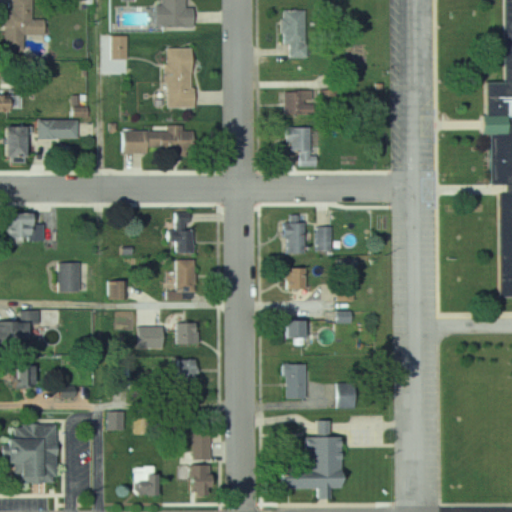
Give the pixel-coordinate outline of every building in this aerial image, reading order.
[(2,10),(2,50),(22,51),(22,35),(42,35),(43,19),(29,19),(29,0),(10,0),(10,10),(2,10)] [(184,7),(183,0),(158,0),(159,4),(153,4),(153,27),(192,27),(192,7),(184,7)] [(511,0),(502,0),(503,81),(484,82),(484,116),(478,116),(478,134),(489,134),(490,186),(497,186),(499,298),(511,297),(511,0)] [(305,10),(283,10),(283,58),(305,58),(305,10)] [(125,58),(125,36),(109,36),(109,58),(125,58)] [(163,108),(190,108),(190,48),(163,48),(163,108)] [(282,115),(311,115),(311,90),(282,90),(282,115)] [(335,90),(317,90),(317,107),(335,107),(335,90)] [(75,119),(36,119),(36,138),(75,138),(75,119)] [(0,158),(23,158),(23,125),(0,125),(0,158)] [(120,152),(193,152),(193,130),(182,130),(182,125),(165,125),(165,130),(120,130),(120,152)] [(282,143),(287,143),(287,151),(297,151),(297,167),(316,167),(316,155),(308,155),(308,127),(282,127),(282,143)] [(0,240),(41,240),(41,224),(30,224),(30,213),(0,213),(0,240)] [(281,252),(305,252),(305,223),(281,223),(281,252)] [(316,252),(331,252),(331,227),(316,227),(316,252)] [(171,229),(171,253),(190,253),(190,229),(171,229)] [(193,260),(172,260),(172,292),(193,292),(193,260)] [(78,263),(55,263),(55,292),(78,292),(78,263)] [(283,268),(283,290),(306,290),(306,268),(283,268)] [(20,322),(0,322),(0,342),(23,342),(23,325),(38,324),(38,312),(20,312),(20,322)] [(281,338),(303,338),(303,321),(281,321),(281,338)] [(174,345),(196,345),(196,323),(174,323),(174,345)] [(150,337),(165,337),(165,324),(150,324),(150,337)] [(176,360),(176,391),(197,391),(197,360),(176,360)] [(304,398),(304,364),(283,364),(283,398),(304,398)] [(11,387),(29,387),(29,367),(11,367),(11,387)] [(105,429),(122,429),(122,412),(105,412),(105,429)] [(339,437),(326,437),(326,421),(313,421),(313,437),(300,437),(300,469),(272,469),(272,489),(339,489),(339,437)] [(53,425),(12,425),(12,439),(1,439),(1,463),(11,463),(11,481),(53,481),(53,425)] [(190,460),(209,460),(209,434),(190,434),(190,460)] [(152,465),(130,465),(130,497),(152,497),(152,465)] [(184,465),(184,484),(209,484),(209,465),(184,465)]
